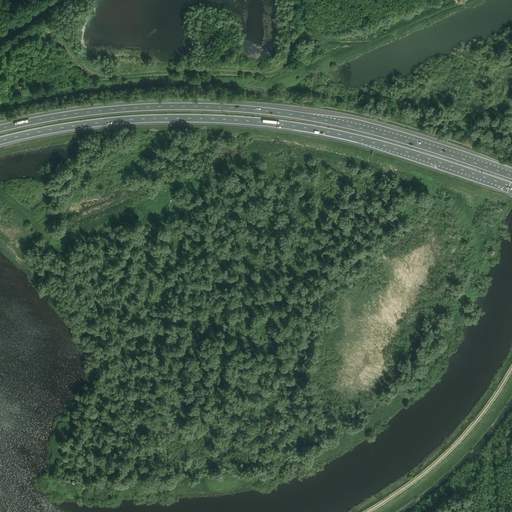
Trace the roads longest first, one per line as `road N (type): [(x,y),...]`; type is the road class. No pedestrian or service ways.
road 1 (motorway): [(0,140),(141,119),(262,122),(374,142),(511,187)]
road 2 (motorway): [(511,174),(379,133),(263,110),(111,109),(0,128)]
